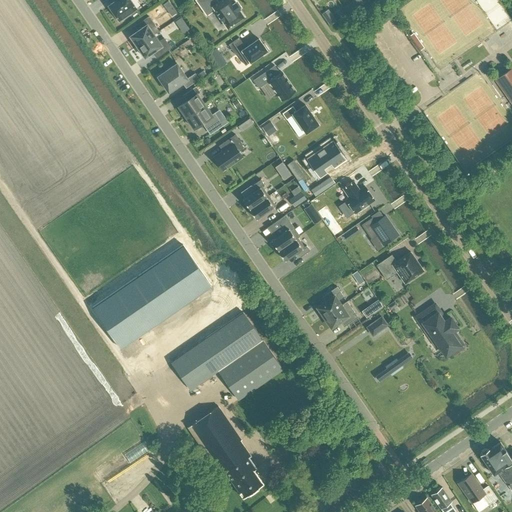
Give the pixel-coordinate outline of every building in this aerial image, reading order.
[(115,0),(108,5),(119,21),(136,9),(130,0),(115,0)] [(172,15),(178,12),(171,0),(168,0),(165,2),(172,15)] [(195,0),(207,16),(215,10),(228,28),(243,17),(237,9),(234,4),(231,0),(222,0),(218,2),(216,0),(195,0)] [(159,6),(150,12),(154,18),(163,11),(159,6)] [(130,36),(137,47),(154,35),(150,28),(155,25),(149,16),(136,24),(140,29),(130,36)] [(326,20),(330,25),(336,21),(332,16),(326,20)] [(154,35),(137,47),(145,57),(154,51),(158,56),(171,48),(164,38),(159,41),(154,35)] [(356,36),(350,40),(357,49),(363,45),(356,36)] [(238,37),(228,44),(236,55),(237,54),(245,65),(263,53),(264,55),(269,51),(264,43),(263,44),(258,38),(251,43),(246,46),(246,47),(245,47),(238,37)] [(222,66),(228,61),(218,47),(212,52),(222,66)] [(187,78),(176,63),(158,76),(168,92),(182,82),(186,88),(199,79),(195,73),(187,78)] [(511,67),(499,76),(511,94),(511,97),(510,102),(511,104),(511,67)] [(295,91),(281,71),(279,72),(275,75),(270,68),(253,80),(258,88),(268,81),(282,100),(295,91)] [(186,117),(204,104),(197,94),(200,92),(196,86),(185,94),(189,99),(178,106),(183,113),(184,112),(187,116),(186,117)] [(294,105),(283,112),(288,118),(294,113),(306,131),(307,132),(308,131),(319,123),(319,124),(320,123),(319,122),(307,105),(307,104),(306,103),(305,104),(297,110),(294,105)] [(211,114),(204,104),(186,117),(187,116),(190,121),(189,121),(193,128),(203,121),(208,127),(219,120),(214,113),(211,114)] [(254,123),(250,117),(238,125),(242,131),(254,123)] [(269,122),(262,127),(268,136),(275,130),(269,122)] [(223,142),(227,148),(214,157),(223,170),(242,156),(238,151),(244,147),(235,134),(223,142)] [(333,140),(306,158),(310,165),(314,162),(320,171),(330,164),(334,168),(347,159),(333,140)] [(299,168),(293,160),(287,164),(292,172),(299,168)] [(282,162),(275,167),(280,173),(286,169),(282,162)] [(331,177),(313,189),(317,195),(335,183),(331,177)] [(254,191),(242,199),(249,209),(269,195),(262,186),(264,184),(260,179),(251,186),(254,191)] [(365,186),(360,190),(353,181),(343,188),(348,196),(349,197),(346,199),(355,213),(374,200),(365,186)] [(294,196),(289,199),(294,206),(306,198),(301,191),(294,196)] [(269,195),(249,209),(256,219),(276,205),(269,195)] [(305,208),(310,215),(315,211),(310,204),(305,208)] [(372,217),(361,224),(372,239),(376,236),(383,245),(398,234),(385,215),(375,222),(372,217)] [(283,232),(271,240),(272,241),(270,242),(274,248),(276,247),(278,250),(298,237),(300,236),(289,221),(279,227),(283,232)] [(298,237),(278,250),(285,260),(296,252),(300,257),(310,250),(306,245),(304,246),(298,237)] [(186,244),(95,304),(123,346),(214,286),(186,244)] [(395,262),(391,255),(392,255),(391,254),(376,265),(386,279),(397,272),(405,283),(423,271),(410,251),(395,262)] [(324,316),(341,305),(337,300),(343,296),(337,286),(325,294),(329,299),(317,307),(324,316)] [(324,316),(331,327),(342,319),(346,325),(358,317),(347,301),(341,305),(324,316)] [(436,345),(438,346),(438,345),(444,354),(447,354),(455,349),(456,350),(458,350),(462,346),(463,345),(462,344),(453,330),(457,327),(450,317),(446,320),(435,304),(418,315),(429,331),(429,332),(429,335),(430,338),(432,340),(436,345)] [(362,311),(367,318),(373,313),(368,307),(362,311)] [(190,390),(218,371),(237,401),(283,371),(263,342),(244,314),(171,362),(190,390)] [(381,316),(367,327),(372,335),(387,324),(381,316)] [(186,427),(219,477),(226,472),(242,496),(261,483),(252,469),(255,467),(248,456),(251,454),(219,405),(186,427)] [(498,472),(507,485),(511,480),(511,457),(511,458),(501,442),(490,450),(489,448),(488,449),(485,448),(482,451),(482,454),(480,455),(494,475),(498,472)] [(472,503),(482,496),(488,505),(497,498),(488,485),(482,489),(472,474),(458,483),(472,503)] [(437,491),(431,495),(441,509),(441,508),(443,511),(453,511),(455,511),(449,503),(451,501),(442,487),(440,489),(439,488),(436,490),(437,491)] [(436,511),(427,498),(421,502),(420,501),(418,502),(418,504),(416,505),(420,511),(419,511),(436,511)]
